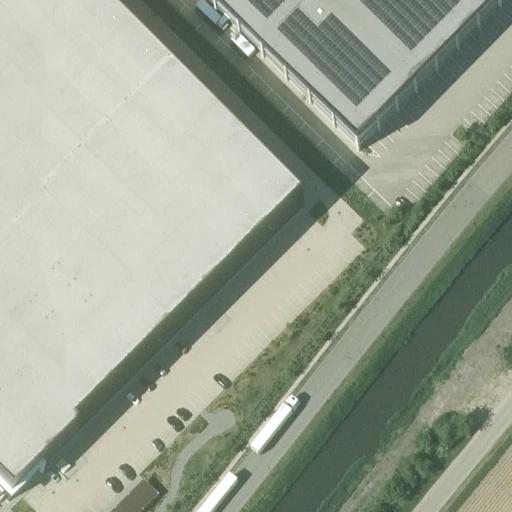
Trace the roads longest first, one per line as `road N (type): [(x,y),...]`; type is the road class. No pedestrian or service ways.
road 1 (unclassified): [(511,154),(217,511)]
road 2 (unclassified): [(425,511),(511,406)]
